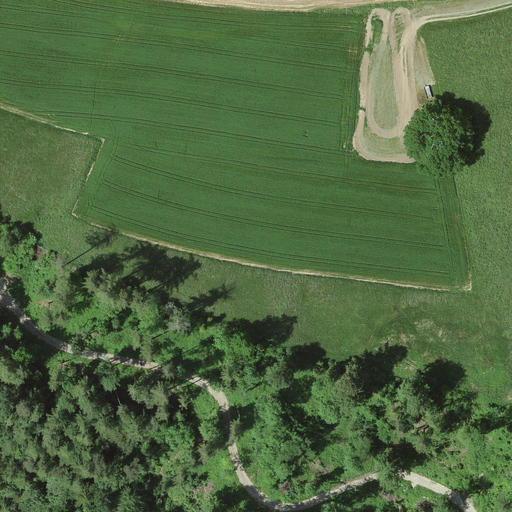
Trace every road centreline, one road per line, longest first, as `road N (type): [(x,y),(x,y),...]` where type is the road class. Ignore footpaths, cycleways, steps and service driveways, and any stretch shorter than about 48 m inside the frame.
road 1 (track): [(0,289),(59,347),(209,384),(224,399),(239,468),(260,495),(284,506),(319,501),(376,475),(406,475),(471,511)]
road 2 (track): [(511,3),(421,21),(406,38),(406,153)]
